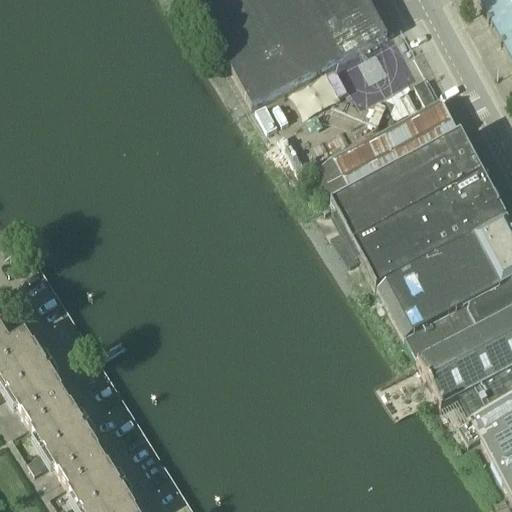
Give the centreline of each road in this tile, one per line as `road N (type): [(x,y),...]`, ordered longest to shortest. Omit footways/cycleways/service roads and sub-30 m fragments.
road 1 (residential): [(157,511),(7,273),(0,278)]
road 2 (residential): [(511,162),(425,0)]
